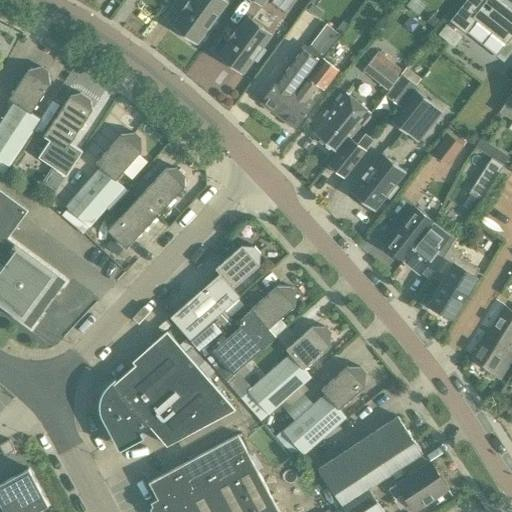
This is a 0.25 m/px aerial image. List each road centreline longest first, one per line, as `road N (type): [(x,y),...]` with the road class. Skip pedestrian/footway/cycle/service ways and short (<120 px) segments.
road 1 (residential): [(35,405),(255,167)]
road 2 (residential): [(37,0),(161,79),(255,167)]
road 3 (residential): [(255,167),(432,371)]
road 4 (residential): [(432,371),(511,244)]
road 5 (residential): [(432,371),(511,488)]
road 6 (residential): [(98,511),(35,405)]
